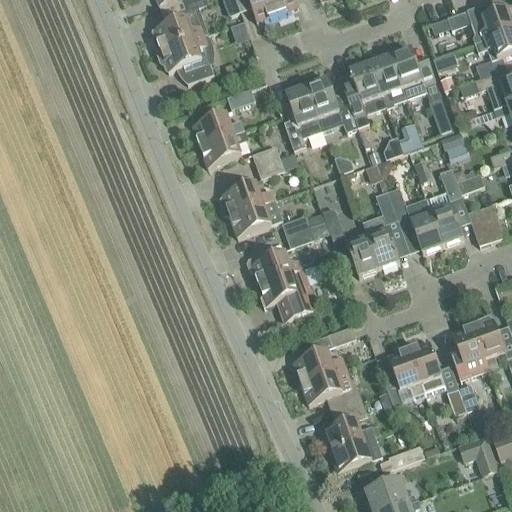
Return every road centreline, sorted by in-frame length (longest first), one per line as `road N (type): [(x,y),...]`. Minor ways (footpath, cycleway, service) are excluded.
road 1 (unclassified): [(318,511),(98,0)]
road 2 (residential): [(271,57),(318,39),(342,41),(423,0)]
road 3 (residential): [(377,322),(511,252)]
road 4 (track): [(163,511),(296,460)]
